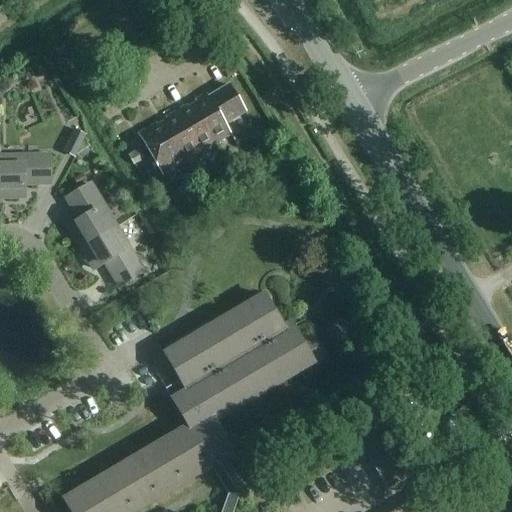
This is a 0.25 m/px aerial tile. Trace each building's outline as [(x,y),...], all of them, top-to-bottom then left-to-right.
[(208,99),(223,126),(244,113),(228,87),(208,99)] [(192,109),(215,146),(229,137),(223,126),(208,99),(206,96),(194,103),(196,106),(192,109)] [(175,114),(200,155),(215,146),(192,109),(188,111),(186,108),(175,114)] [(163,126),(185,164),(200,155),(175,114),(165,120),(167,123),(163,126)] [(164,176),(185,164),(163,126),(158,129),(156,125),(140,135),(164,176)] [(74,131),(64,153),(76,158),(86,136),(74,131)] [(138,150),(127,156),(133,166),(144,160),(138,150)] [(0,158),(0,188),(0,199),(25,198),(25,185),(50,185),(50,157),(0,158)] [(82,175),(73,180),(76,186),(85,181),(82,175)] [(69,229),(82,250),(117,230),(90,186),(67,200),(80,222),(69,229)] [(120,287),(143,274),(117,230),(82,250),(94,271),(105,264),(120,287)] [(96,304),(113,295),(108,286),(91,295),(96,304)] [(432,511),(422,496),(394,511),(233,511),(239,496),(220,463),(226,460),(234,455),(216,422),(327,358),(315,337),(303,344),(291,324),(284,328),(265,296),(165,355),(180,381),(166,390),(188,427),(65,501),(71,511),(138,511),(212,468),(228,495),(222,511),(432,511)] [(387,490),(410,476),(376,417),(352,431),(387,490)]
